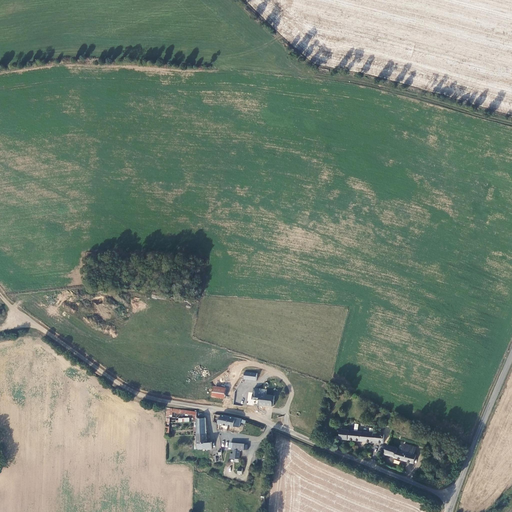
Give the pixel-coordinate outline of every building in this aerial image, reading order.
[(243,379),(256,381),(257,373),(244,371),(243,379)] [(213,397),(219,398),(225,398),(226,389),(214,387),(213,397)] [(261,404),(274,406),(276,396),(262,394),(261,404)] [(197,416),(197,412),(167,408),(167,436),(173,436),(173,413),(197,416)] [(218,424),(231,426),(232,417),(220,415),(218,424)] [(240,427),(241,419),(239,419),(232,417),(231,426),(240,427)] [(197,419),(198,434),(207,433),(206,418),(197,419)] [(385,443),(385,434),(341,430),(341,439),(385,443)] [(199,444),(207,443),(207,433),(198,434),(199,444)] [(398,448),(388,445),(386,454),(414,463),(417,455),(415,454),(417,447),(405,444),(403,450),(398,449),(398,448)]
